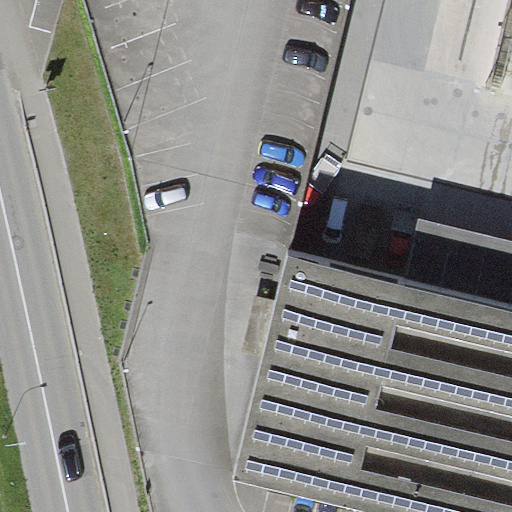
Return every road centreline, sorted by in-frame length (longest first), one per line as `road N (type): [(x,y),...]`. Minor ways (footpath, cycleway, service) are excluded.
road 1 (unknown): [(235,511),(213,428),(200,311),(255,0)]
road 2 (secondary): [(68,511),(0,215)]
road 3 (unknown): [(409,0),(399,87),(408,114),(511,138)]
